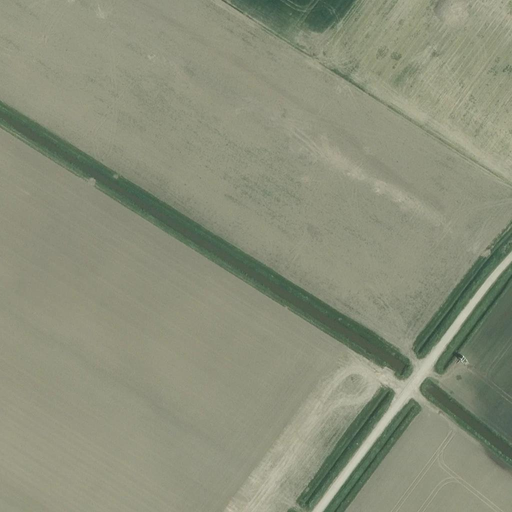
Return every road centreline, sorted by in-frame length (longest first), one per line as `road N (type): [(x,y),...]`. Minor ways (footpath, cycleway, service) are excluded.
road 1 (residential): [(0,93),(328,298),(345,271),(409,314)]
road 2 (unclassified): [(317,511),(511,253)]
road 3 (tertiary): [(370,411),(511,227)]
road 4 (residential): [(511,175),(409,314)]
road 5 (unclassified): [(258,477),(202,454),(248,492)]
